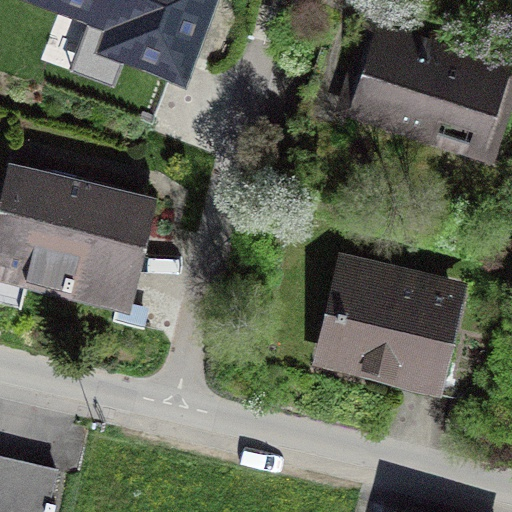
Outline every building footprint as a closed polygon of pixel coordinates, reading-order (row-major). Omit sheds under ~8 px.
[(162,63),(179,69),(204,0),(60,0),(113,19),(105,40),(72,27),(50,86),(141,120),(162,63)] [(483,143),(504,75),(374,35),(353,103),(483,143)] [(27,276),(120,298),(144,193),(17,163),(0,233),(0,280),(24,286),(27,276)] [(453,290),(343,265),(323,352),(433,376),(453,290)] [(0,511),(46,511),(56,475),(0,460),(0,511)]
